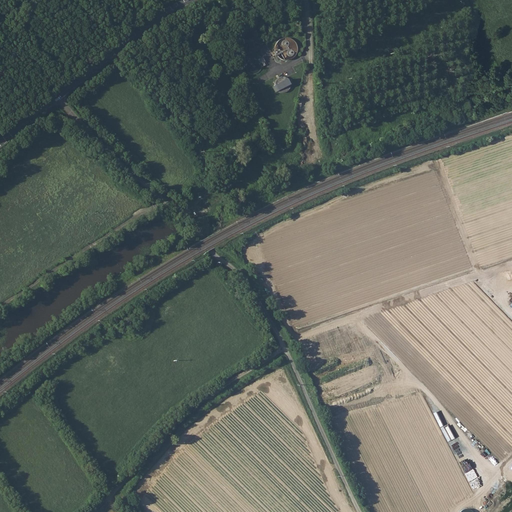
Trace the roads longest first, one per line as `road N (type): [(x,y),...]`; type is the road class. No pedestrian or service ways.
road 1 (unclassified): [(57,97),(242,278),(362,511)]
road 2 (track): [(283,348),(183,418),(94,511)]
road 3 (track): [(162,200),(0,308)]
road 4 (tertiary): [(57,97),(190,0)]
